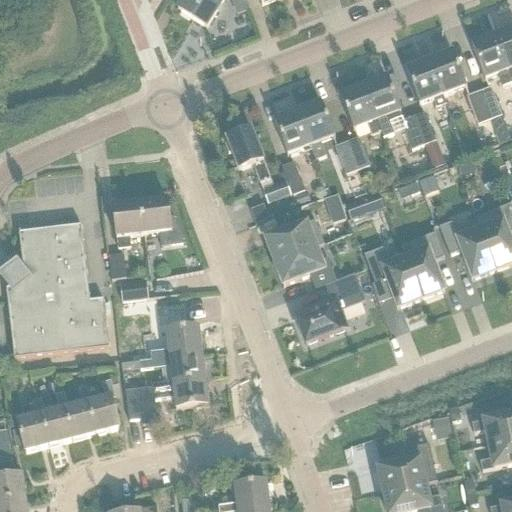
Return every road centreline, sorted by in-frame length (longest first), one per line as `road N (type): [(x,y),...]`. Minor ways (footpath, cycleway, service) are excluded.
road 1 (residential): [(164,107),(291,427)]
road 2 (tertiary): [(164,107),(444,0)]
road 3 (residential): [(68,511),(74,491),(91,480),(291,427)]
road 4 (residential): [(511,343),(291,427)]
road 5 (tertiary): [(0,183),(28,162),(164,107)]
